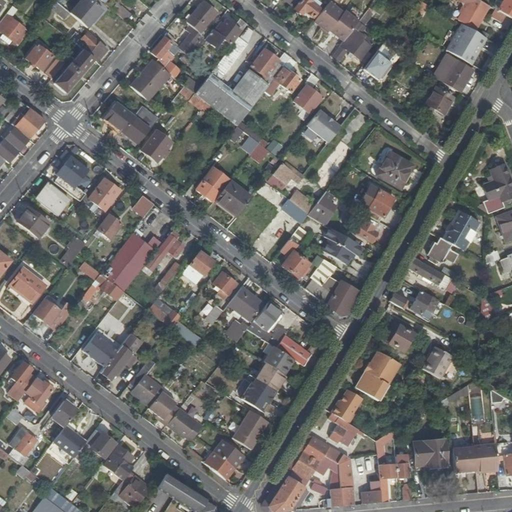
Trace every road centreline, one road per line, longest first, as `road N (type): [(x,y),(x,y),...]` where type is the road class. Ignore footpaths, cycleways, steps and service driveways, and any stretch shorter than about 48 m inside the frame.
road 1 (residential): [(67,125),(349,339)]
road 2 (residential): [(241,508),(0,322)]
road 3 (residential): [(447,167),(236,0)]
road 4 (tertiary): [(241,508),(349,339)]
road 5 (tertiary): [(349,339),(447,167)]
road 6 (residential): [(67,125),(176,0)]
road 7 (tertiary): [(384,511),(511,500)]
